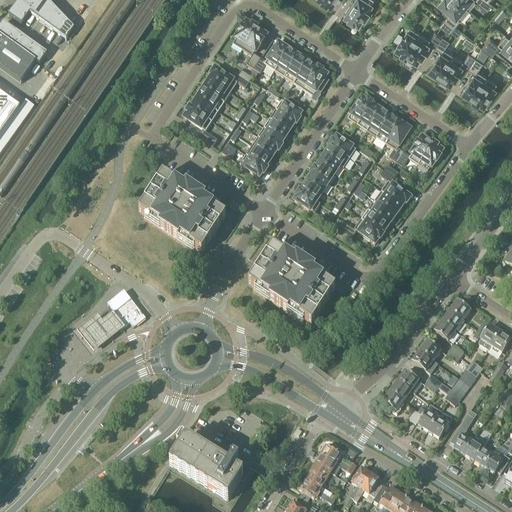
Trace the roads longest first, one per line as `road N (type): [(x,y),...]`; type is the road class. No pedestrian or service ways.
road 1 (residential): [(357,73),(253,6),(234,6),(149,138),(263,212)]
road 2 (secondary): [(164,348),(92,395),(0,508)]
road 3 (secondary): [(14,511),(112,394),(167,365)]
road 4 (tertiary): [(51,511),(159,432),(177,411),(186,379)]
road 5 (residential): [(342,417),(453,281)]
road 6 (residential): [(319,422),(465,511)]
road 7 (residential): [(263,212),(357,73)]
road 8 (residential): [(469,147),(375,279)]
road 9 (residential): [(357,73),(469,147)]
road 10 (residential): [(202,329),(263,212)]
road 11 (secondary): [(328,408),(296,375),(216,346)]
road 12 (residential): [(263,212),(375,279)]
road 13 (residential): [(175,332),(147,296),(82,252)]
road 14 (secondary): [(215,362),(328,408)]
